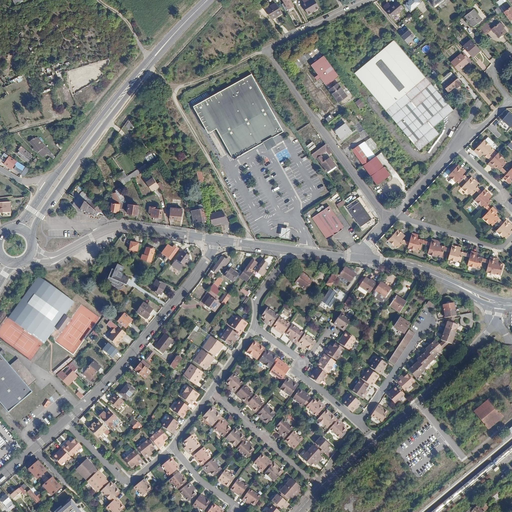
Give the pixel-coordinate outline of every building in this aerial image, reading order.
[(282,5),(285,11),(294,6),(290,0),(281,0),(284,3),(282,5)] [(301,0),(303,2),(301,3),(307,13),(318,6),(314,0),(301,0)] [(409,0),(402,7),(404,9),(407,13),(409,12),(410,12),(420,3),(417,0),(409,0)] [(395,5),(387,13),(392,20),(401,12),(399,10),(402,7),(397,2),(394,4),(395,5)] [(266,9),(272,19),(281,13),(275,3),(266,9)] [(473,10),(465,16),(473,27),(481,21),(473,10)] [(484,25),(479,29),(484,36),(491,30),(486,23),(484,24),(484,25)] [(499,23),(492,29),(498,37),(506,31),(503,28),(504,27),(502,24),(501,25),(499,23)] [(416,36),(409,29),(404,35),(410,42),(416,36)] [(354,73),(372,94),(418,149),(419,150),(434,137),(439,132),(434,125),(435,124),(442,118),(445,116),(453,109),(399,46),(393,39),(385,46),(382,48),(370,59),(363,65),(354,73)] [(467,43),(476,54),(480,51),(471,40),(467,43)] [(464,48),(469,55),(472,58),(476,54),(467,43),(462,47),(464,48)] [(311,57),(315,62),(322,57),(314,47),(293,62),(297,68),(311,57)] [(451,63),(458,71),(468,63),(461,54),(451,63)] [(315,62),(311,65),(318,75),(324,83),(326,85),(334,79),(338,76),(323,56),(322,57),(315,62)] [(447,79),(442,83),(448,91),(455,85),(457,87),(462,83),(460,81),(461,80),(454,73),(453,74),(451,72),(450,71),(445,76),(447,79)] [(271,138),(283,131),(251,74),(192,106),(206,130),(210,128),(214,126),(230,154),(229,155),(230,157),(231,156),(233,159),(264,142),(267,147),(274,144),(271,138)] [(315,77),(317,80),(323,84),(324,83),(318,75),(315,77)] [(346,105),(352,100),(351,98),(354,96),(338,76),(334,79),(326,85),(342,106),(345,103),(346,105)] [(358,106),(361,110),(366,106),(363,102),(358,106)] [(336,110),(325,118),(328,122),(339,115),(336,110)] [(124,124),(131,131),(135,126),(129,120),(124,124)] [(354,126),(359,134),(365,129),(359,122),(354,126)] [(345,123),(335,131),(341,138),(351,131),(345,123)] [(29,142),(38,152),(43,147),(41,144),(42,143),(37,137),(36,138),(35,138),(34,139),(33,138),(29,142)] [(359,146),(370,161),(376,156),(372,151),(378,146),(371,137),(369,138),(359,146)] [(511,167),(508,172),(502,167),(507,162),(504,160),(505,159),(498,153),(493,158),(490,155),(495,150),(491,146),(491,145),(485,140),(474,150),(479,155),(481,153),(483,154),(487,158),(488,157),(491,160),(488,163),(493,168),(494,167),(495,166),(497,168),(499,170),(500,169),(506,175),(503,177),(508,182),(510,180),(511,181),(511,167)] [(311,151),(317,146),(312,141),(307,146),(311,151)] [(318,148),(311,154),(313,158),(323,151),(324,152),(325,151),(328,154),(331,152),(325,143),(318,148)] [(352,151),(363,166),(370,161),(359,146),(358,146),(352,151)] [(19,151),(17,154),(28,162),(31,159),(30,158),(32,156),(21,147),(18,150),(19,151)] [(145,156),(148,161),(155,158),(152,152),(145,156)] [(119,153),(113,157),(113,158),(115,158),(117,161),(122,158),(119,153)] [(317,158),(326,171),(328,173),(329,172),(328,170),(335,165),(329,157),(327,159),(326,157),(324,159),(321,155),(317,158)] [(9,156),(4,164),(12,169),(15,164),(17,166),(19,163),(9,156)] [(363,166),(377,185),(390,175),(376,156),(370,161),(363,166)] [(467,182),(461,187),(468,194),(469,193),(472,195),(476,190),(480,194),(475,200),(481,206),(482,205),(485,208),(485,207),(489,211),(486,214),(494,224),(497,221),(500,224),(501,225),(499,228),(506,231),(502,237),(504,236),(506,239),(511,232),(511,230),(511,229),(508,227),(511,225),(506,220),(503,223),(499,218),(497,216),(495,214),(496,213),(497,211),(493,207),(491,209),(487,205),(492,200),(489,198),(487,196),(490,194),(485,189),(482,192),(478,188),(479,188),(476,186),(474,184),(476,181),(472,177),(469,179),(465,176),(465,175),(463,174),(461,171),(463,169),(459,165),(450,174),(459,183),(463,178),(466,181),(467,182)] [(27,168),(21,174),(24,176),(30,170),(27,168)] [(123,172),(117,176),(122,185),(129,181),(123,172)] [(449,175),(455,182),(456,181),(459,183),(450,174),(449,175)] [(116,191),(120,204),(122,204),(124,203),(118,188),(115,190),(116,191)] [(111,195),(115,204),(111,203),(110,212),(116,212),(116,211),(118,211),(118,209),(119,205),(120,204),(116,191),(111,195)] [(82,199),(89,205),(93,200),(87,194),(82,199)] [(78,195),(73,205),(86,212),(92,215),(97,215),(97,212),(102,211),(99,208),(96,204),(93,200),(89,205),(82,199),(78,195)] [(347,207),(363,231),(376,222),(375,221),(376,220),(361,198),(347,207)] [(11,202),(0,202),(0,212),(11,212),(11,202)] [(127,205),(126,211),(127,212),(127,214),(136,215),(138,206),(127,205)] [(311,218),(326,240),(344,228),(328,206),(311,218)] [(149,207),(149,212),(151,213),(150,217),(160,218),(161,210),(156,209),(156,208),(149,207)] [(166,210),(169,224),(173,222),(173,219),(181,219),(181,214),(180,214),(180,211),(175,211),(175,213),(170,213),(170,210),(166,210)] [(196,216),(197,222),(207,219),(205,210),(201,211),(202,215),(196,216)] [(209,215),(212,227),(218,226),(221,225),(221,226),(226,225),(223,212),(209,215)] [(482,217),(489,224),(490,223),(492,225),(494,224),(486,214),(482,217)] [(496,231),(502,237),(506,231),(499,228),(496,231)] [(292,230),(283,229),(282,233),(282,237),(291,238),(291,234),(292,230)] [(470,258),(467,266),(476,268),(476,267),(477,267),(484,259),(483,259),(479,258),(477,257),(477,255),(478,253),(472,252),(470,255),(463,253),(460,252),(458,251),(458,247),(452,245),(451,250),(445,248),(445,247),(440,246),(437,245),(438,241),(432,240),(431,244),(423,241),(420,240),(418,239),(418,238),(418,236),(412,234),(409,242),(405,241),(401,237),(399,235),(401,232),(398,229),(388,240),(390,243),(395,247),(396,246),(398,248),(403,244),(409,245),(408,247),(417,250),(417,249),(421,250),(423,244),(430,246),(428,254),(436,256),(437,256),(442,257),(444,250),(450,252),(448,260),(457,262),(457,261),(461,262),(462,256),(470,258)] [(131,242),(130,248),(133,248),(132,250),(134,251),(134,249),(138,250),(139,244),(131,242)] [(165,248),(169,252),(168,253),(173,257),(178,250),(174,246),(172,249),(168,245),(165,248)] [(147,248),(144,257),(143,256),(142,260),(151,263),(155,251),(147,248)] [(180,271),(184,265),(189,257),(182,252),(176,260),(172,266),(180,271)] [(222,257),(215,267),(217,269),(219,270),(226,260),(222,257)] [(489,264),(486,272),(494,275),(495,274),(500,276),(503,265),(498,264),(496,263),(497,259),(490,257),(489,261),(484,259),(477,267),(478,267),(480,268),(482,262),(489,264)] [(256,270),(264,276),(268,271),(265,269),(269,263),(264,259),(256,270)] [(252,261),(241,277),(248,282),(253,274),(251,272),(253,269),(256,264),(252,261)] [(339,277),(349,284),(355,274),(348,270),(345,268),(339,277)] [(112,269),(108,281),(119,285),(123,274),(112,269)] [(225,276),(233,282),(238,274),(231,269),(225,276)] [(334,273),(327,284),(328,285),(328,286),(331,288),(338,276),(334,273)] [(303,274),(296,283),(305,290),(312,281),(303,274)] [(37,276),(6,317),(44,344),(56,329),(62,333),(71,321),(65,317),(74,304),(37,276)] [(365,277),(359,286),(370,293),(376,283),(372,281),(372,282),(370,280),(365,277)] [(157,281),(152,291),(159,295),(162,290),(164,291),(166,286),(157,281)] [(382,283),(376,292),(385,298),(391,289),(382,283)] [(219,294),(221,287),(212,284),(210,291),(219,294)] [(243,289),(240,292),(248,297),(250,294),(243,289)] [(335,293),(331,290),(324,301),(329,304),(331,306),(336,299),(333,297),(335,293)] [(376,292),(373,296),(382,303),(385,298),(376,292)] [(349,296),(345,304),(351,307),(355,299),(349,296)] [(396,296),(390,306),(400,313),(407,303),(396,296)] [(205,304),(208,306),(207,307),(214,312),(220,305),(210,297),(205,304)] [(144,304),(138,313),(147,319),(153,310),(144,304)] [(260,317),(263,319),(265,319),(267,320),(265,323),(270,327),(271,325),(278,316),(266,307),(260,316),(260,317)] [(444,313),(446,320),(449,319),(455,318),(457,317),(456,311),(444,313)] [(119,323),(117,326),(118,327),(123,331),(125,328),(126,328),(132,321),(125,314),(121,319),(119,321),(118,322),(119,323)] [(340,314),(334,323),(337,325),(340,327),(340,328),(343,329),(344,329),(345,330),(351,321),(344,316),(340,314)] [(236,315),(228,325),(237,331),(240,334),(242,330),(241,328),(245,322),(236,315)] [(272,325),(279,330),(278,332),(278,333),(281,334),(283,334),(290,324),(278,316),(272,325)] [(400,318),(394,327),(403,333),(409,325),(400,318)] [(448,323),(445,329),(456,333),(459,327),(453,324),(448,323)] [(291,325),(285,333),(285,335),(288,337),(289,337),(291,338),(289,341),(294,344),(297,341),(302,333),(291,325)] [(196,326),(194,330),(200,334),(203,331),(196,326)] [(123,331),(118,327),(116,330),(114,329),(111,333),(112,334),(108,339),(117,346),(121,342),(119,341),(121,340),(124,337),(126,334),(123,331)] [(227,328),(219,339),(228,345),(229,344),(231,343),(230,341),(232,339),(235,341),(238,336),(235,334),(227,328)] [(445,329),(443,335),(454,339),(456,333),(445,329)] [(299,342),(296,346),(301,349),(303,346),(305,348),(306,350),(308,351),(309,351),(315,342),(304,334),(299,342)] [(342,338),(342,339),(341,341),(340,341),(338,344),(348,350),(350,347),(355,340),(345,334),(345,335),(343,335),(342,338)] [(166,335),(155,348),(162,354),(173,340),(166,335)] [(443,335),(441,342),(443,343),(449,345),(451,346),(454,339),(443,335)] [(210,336),(202,347),(214,356),(216,353),(218,350),(219,351),(223,345),(210,336)] [(173,340),(162,354),(163,354),(174,341),(173,340)] [(244,353),(256,361),(261,353),(263,351),(255,345),(256,344),(254,342),(252,342),(244,353)] [(430,346),(437,355),(442,351),(439,346),(435,342),(430,346)] [(109,344),(103,351),(112,358),(118,351),(109,344)] [(327,349),(323,353),(327,356),(334,361),(342,350),(336,345),(334,344),(332,344),(330,346),(331,347),(330,348),(329,350),(327,349)] [(425,351),(426,352),(433,359),(437,355),(430,346),(425,351)] [(200,350),(192,361),(204,369),(206,366),(208,364),(209,365),(213,359),(200,350)] [(151,351),(147,357),(145,359),(148,362),(154,355),(155,354),(151,351)] [(258,362),(268,369),(273,363),(276,359),(277,358),(273,355),(272,357),(265,352),(263,355),(258,362)] [(421,357),(429,366),(434,361),(433,359),(426,352),(421,357)] [(154,355),(148,362),(152,365),(154,362),(155,364),(159,359),(154,355)] [(178,356),(170,367),(174,370),(182,359),(178,356)] [(315,364),(316,366),(320,369),(326,373),(333,362),(326,357),(324,356),(319,363),(317,362),(315,364)] [(418,363),(424,370),(429,366),(421,357),(417,361),(418,363)] [(0,401),(11,414),(34,393),(30,388),(38,380),(20,359),(11,366),(7,362),(3,365),(0,361),(0,401)] [(140,364),(136,370),(137,372),(137,373),(142,376),(147,370),(148,370),(151,366),(143,360),(140,364)] [(275,364),(269,373),(280,381),(281,380),(284,377),(285,374),(289,369),(286,367),(283,366),(284,364),(278,360),(275,364)] [(370,369),(380,377),(382,374),(382,373),(383,371),(384,370),(386,368),(386,367),(386,366),(377,360),(372,367),(370,369)] [(90,367),(84,375),(91,380),(100,368),(93,362),(93,363),(91,361),(88,365),(90,367)] [(69,368),(73,371),(73,372),(76,369),(70,363),(67,366),(69,368)] [(413,367),(421,376),(426,372),(424,370),(418,363),(413,367)] [(191,365),(183,377),(194,385),(197,382),(198,380),(199,381),(204,375),(191,365)] [(408,372),(416,381),(421,376),(413,367),(408,372)] [(69,368),(65,374),(68,377),(73,371),(69,368)] [(310,375),(308,377),(309,378),(309,379),(318,385),(322,378),(325,375),(319,371),(315,368),(312,371),(313,372),(311,375),(310,375)] [(56,375),(68,387),(71,383),(70,381),(76,374),(73,372),(73,371),(68,377),(65,374),(61,370),(56,375)] [(362,382),(372,389),(374,385),(375,382),(377,382),(378,380),(378,379),(378,378),(369,372),(365,378),(362,382)] [(76,374),(70,381),(71,383),(78,376),(76,374)] [(225,382),(226,384),(227,385),(228,385),(229,385),(231,387),(228,390),(233,394),(242,383),(231,374),(225,382)] [(398,380),(395,383),(404,393),(413,384),(407,377),(406,377),(404,377),(403,379),(403,380),(401,382),(398,380)] [(284,382),(279,390),(289,398),(296,388),(289,383),(290,381),(287,379),(284,382)] [(359,382),(352,393),(363,401),(366,397),(363,395),(365,392),(367,392),(368,390),(367,389),(368,388),(359,382)] [(127,385),(120,394),(127,401),(135,392),(127,385)] [(188,386),(180,397),(190,404),(195,396),(197,398),(199,395),(198,393),(188,386)] [(242,386),(235,396),(238,398),(238,397),(240,399),(241,401),(243,403),(243,402),(244,403),(252,395),(246,389),(242,386)] [(299,390),(292,399),(299,404),(303,407),(304,405),(309,398),(309,397),(306,395),(305,395),(303,393),(303,392),(301,390),(299,391),(299,390)] [(386,397),(394,406),(397,404),(403,398),(396,390),(395,390),(393,390),(392,392),(391,393),(389,395),(388,395),(386,397)] [(109,402),(118,410),(124,402),(115,395),(109,402)] [(254,396),(245,405),(248,408),(249,407),(252,409),(252,411),(253,412),(255,412),(255,413),(263,404),(257,399),(254,396)] [(348,400),(342,406),(351,413),(352,413),(354,410),(354,409),(356,407),(357,407),(359,405),(350,397),(348,400)] [(475,411),(490,429),(506,416),(490,398),(475,411)] [(178,404),(173,411),(182,418),(184,417),(185,415),(185,413),(187,410),(188,411),(190,408),(180,401),(178,404)] [(305,408),(316,417),(324,408),(320,404),(318,406),(316,404),(315,404),(315,402),(314,401),(313,401),(312,401),(306,407),(305,408)] [(265,406),(257,414),(263,420),(262,422),(265,425),(266,424),(275,415),(265,406)] [(377,407),(370,418),(373,420),(381,424),(387,415),(386,415),(386,414),(384,412),(382,413),(379,410),(380,409),(377,407)] [(202,418),(212,426),(217,421),(220,417),(214,412),(215,410),(212,408),(210,408),(202,418)] [(119,421),(117,419),(110,411),(106,414),(105,415),(112,423),(115,427),(119,422),(119,421)] [(325,412),(316,421),(326,430),(332,424),(334,422),(327,415),(329,414),(326,412),(325,412)] [(115,427),(112,423),(105,415),(105,416),(102,413),(99,417),(109,428),(112,425),(113,426),(115,427)] [(164,423),(162,427),(172,434),(174,430),(174,429),(175,427),(177,427),(178,424),(179,423),(169,416),(164,423)] [(212,429),(223,438),(229,431),(230,429),(227,427),(226,427),(224,425),(226,422),(222,419),(218,422),(212,429)] [(276,427),(276,429),(277,431),(279,430),(279,431),(281,433),(279,435),(283,439),(293,429),(282,420),(276,427)] [(334,425),(329,430),(339,440),(346,432),(345,430),(344,429),(342,429),(340,427),(342,424),(338,420),(337,421),(334,425)] [(93,425),(88,429),(98,439),(107,430),(99,422),(96,425),(94,427),(93,425)] [(161,429),(150,438),(158,449),(163,445),(161,442),(163,441),(163,440),(165,440),(167,439),(167,437),(161,429)] [(225,439),(235,448),(240,442),(243,438),(243,437),(241,434),(240,435),(233,430),(225,439)] [(286,441),(286,443),(288,445),(289,445),(291,447),(291,448),(294,450),(302,441),(299,438),(292,433),(285,441),(286,441)] [(0,451),(8,444),(0,435),(0,451)] [(191,435),(183,441),(183,443),(185,445),(186,445),(186,446),(188,448),(186,450),(189,454),(200,446),(191,435)] [(320,438),(314,445),(319,450),(324,454),(325,455),(328,452),(326,450),(327,449),(330,447),(321,439),(320,438)] [(67,450),(73,456),(83,446),(75,439),(73,439),(72,440),(72,442),(70,444),(68,442),(63,446),(67,450)] [(148,439),(137,448),(145,459),(150,455),(148,453),(150,451),(152,451),(154,450),(154,447),(148,439)] [(235,450),(246,459),(253,452),(253,450),(250,448),(249,448),(247,446),(249,444),(245,440),(241,444),(235,450)] [(307,453),(318,463),(321,460),(319,459),(320,457),(322,455),(318,451),(313,447),(307,453)] [(54,458),(61,465),(67,459),(70,456),(66,451),(62,448),(59,451),(60,451),(57,454),(56,454),(54,455),(54,457),(54,458)] [(202,448),(193,456),(195,459),(196,458),(198,460),(198,462),(199,464),(200,464),(201,465),(210,458),(204,451),(202,448)] [(134,450),(123,459),(129,466),(132,467),(134,465),(133,464),(134,464),(136,462),(139,464),(143,461),(134,450)] [(301,460),(310,468),(312,466),(314,464),(316,466),(318,463),(307,453),(301,460)] [(253,463),(259,469),(262,472),(270,463),(267,460),(267,461),(265,459),(265,458),(263,456),(261,456),(260,455),(253,463)] [(161,464),(166,471),(168,474),(178,467),(176,464),(175,464),(173,462),(174,461),(174,460),(171,458),(170,457),(161,464)] [(76,469),(86,479),(93,472),(96,469),(93,466),(91,464),(92,463),(87,458),(79,465),(76,469)] [(213,459),(202,468),(206,472),(208,470),(210,472),(210,474),(212,476),(213,476),(221,469),(213,459)] [(38,461),(29,469),(38,479),(47,471),(38,461)] [(263,474),(273,483),(277,479),(281,474),(275,468),(276,467),(274,465),(271,464),(263,474)] [(87,481),(98,491),(104,484),(108,481),(105,478),(103,476),(104,475),(99,470),(94,474),(87,481)] [(225,470),(218,480),(221,482),(224,484),(224,485),(227,486),(228,486),(235,477),(228,472),(225,470)] [(170,482),(175,489),(184,482),(183,482),(184,480),(182,478),(181,478),(179,475),(180,475),(177,472),(168,479),(170,482)] [(62,487),(52,477),(43,485),(53,496),(62,487)] [(144,478),(134,486),(137,489),(142,495),(151,488),(151,487),(149,484),(147,484),(146,482),(146,481),(144,478)] [(231,489),(232,489),(232,490),(234,492),(236,492),(238,493),(237,494),(240,497),(247,486),(244,484),(237,479),(231,489)] [(285,487),(296,496),(299,494),(297,492),(298,491),(300,489),(291,480),(285,487)] [(101,490),(111,500),(113,498),(116,495),(120,491),(120,490),(118,487),(117,488),(116,489),(110,482),(106,486),(101,490)] [(179,491),(187,501),(195,495),(195,493),(193,491),(192,491),(190,489),(193,487),(190,483),(179,491)] [(21,487),(11,495),(14,499),(21,493),(23,495),(26,493),(23,490),(21,487)] [(279,493),(288,501),(290,499),(291,498),(294,499),(296,496),(285,487),(279,493)] [(250,488),(241,500),(246,503),(248,501),(251,502),(251,503),(251,504),(253,505),(255,505),(261,497),(261,496),(250,488)] [(28,493),(36,503),(40,501),(43,498),(40,495),(37,497),(31,490),(28,493)] [(489,494),(479,502),(480,503),(484,500),(485,501),(491,496),(489,494)] [(196,507),(203,511),(210,503),(209,502),(209,501),(206,499),(205,499),(203,498),(203,497),(200,495),(193,505),(196,507)] [(271,502),(280,510),(283,508),(284,506),(286,508),(289,505),(277,495),(271,502)] [(109,504),(111,507),(116,511),(118,511),(125,506),(125,504),(123,501),(122,501),(119,499),(120,498),(117,496),(114,499),(109,504)] [(81,511),(71,500),(57,511),(81,511)]
